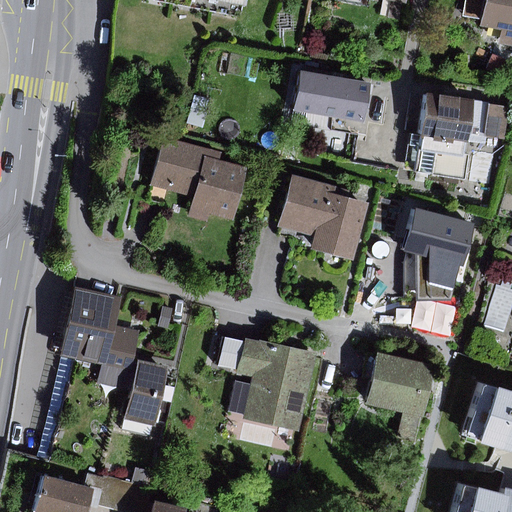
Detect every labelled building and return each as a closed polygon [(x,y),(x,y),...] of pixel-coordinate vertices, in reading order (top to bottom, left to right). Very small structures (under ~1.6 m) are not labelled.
[(473,17),(476,0),(459,0),(457,14),(473,17)] [(511,43),(511,0),(476,0),(473,17),(473,21),(493,24),(490,39),(511,43)] [(487,53),(481,68),(498,76),(505,60),(487,53)] [(371,84),(304,73),(297,111),(365,122),(371,84)] [(491,101),(426,91),(413,173),(466,182),(470,156),(464,155),(466,141),(485,144),(491,101)] [(194,96),(187,124),(202,128),(209,100),(194,96)] [(236,218),(249,167),(220,160),(222,153),(165,139),(153,186),(194,196),(192,206),(211,211),(236,218)] [(354,261),(370,204),(337,195),(339,188),(295,176),(281,227),(316,236),(313,250),(354,261)] [(211,211),(192,206),(189,217),(208,223),(211,211)] [(455,290),(475,224),(416,210),(407,252),(430,257),(430,283),(455,290)] [(495,284),(482,323),(504,330),(511,304),(511,289),(510,288),(511,284),(503,281),(501,286),(495,284)] [(113,296),(64,285),(48,352),(55,353),(67,356),(97,363),(92,382),(121,388),(128,357),(134,330),(106,324),(113,296)] [(158,305),(154,325),(164,327),(168,307),(158,305)] [(229,368),(236,339),(215,335),(209,364),(229,368)] [(240,417),(294,428),(310,351),(236,336),(236,339),(229,368),(229,372),(248,375),(247,382),(240,413),(240,417)] [(353,400),(412,413),(423,362),(364,349),(353,400)] [(29,455),(41,458),(67,356),(55,353),(29,455)] [(160,364),(128,357),(121,388),(112,427),(145,435),(160,364)] [(511,390),(469,377),(453,432),(501,447),(511,449),(511,390)] [(240,413),(247,382),(231,379),(224,410),(240,413)] [(131,467),(127,481),(144,486),(149,472),(131,467)] [(74,511),(77,503),(82,483),(80,483),(34,470),(24,507),(41,511),(74,511)] [(93,504),(101,476),(84,471),(80,483),(82,483),(77,503),(93,507),(93,504)] [(93,504),(110,508),(117,480),(101,476),(93,504)] [(134,511),(141,486),(117,480),(110,508),(123,511),(134,511)] [(458,482),(449,480),(440,511),(511,511),(511,488),(493,483),(492,488),(459,480),(458,482)] [(140,497),(136,511),(171,511),(173,505),(140,497)]
